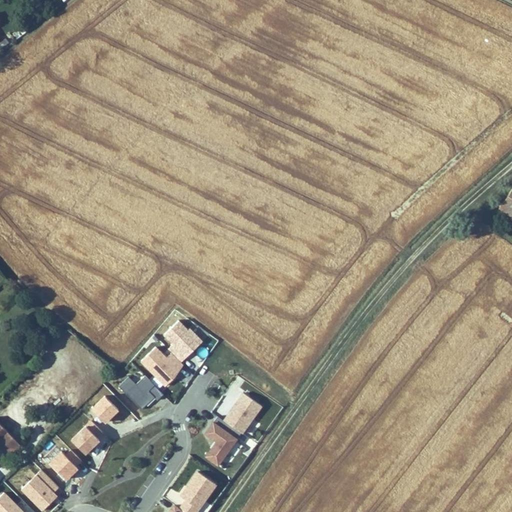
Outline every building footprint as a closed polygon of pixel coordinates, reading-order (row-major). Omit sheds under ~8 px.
[(511,190),(501,207),(511,214),(511,190)] [(158,334),(181,359),(202,340),(179,315),(158,334)] [(85,349),(61,327),(36,352),(47,362),(60,349),(73,362),(85,349)] [(211,333),(202,338),(208,349),(218,343),(211,333)] [(170,350),(166,354),(154,342),(137,360),(163,385),(184,364),(170,350)] [(116,384),(143,410),(161,391),(143,373),(135,381),(127,373),(116,384)] [(241,389),(222,418),(243,432),(262,403),(241,389)] [(84,452),(104,431),(88,416),(68,437),(84,452)] [(212,418),(202,432),(213,439),(202,455),(217,465),(237,435),(212,418)] [(0,421),(0,420),(0,445),(4,449),(16,437),(0,421)] [(41,509),(62,489),(42,467),(20,487),(41,509)] [(183,496),(178,507),(187,511),(197,511),(215,479),(193,468),(179,494),(183,496)] [(0,493),(0,511),(28,511),(5,489),(0,493)] [(163,511),(186,511),(171,502),(163,511)]
